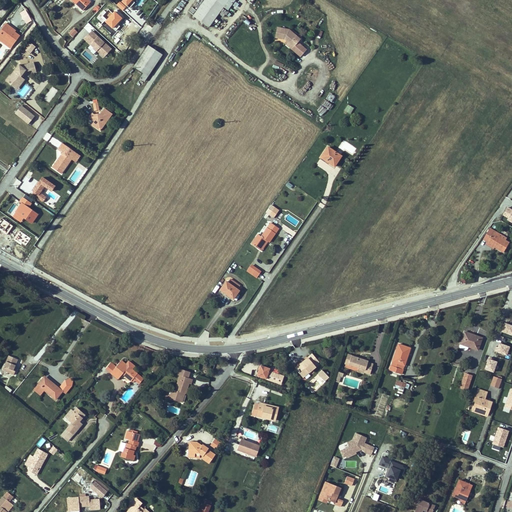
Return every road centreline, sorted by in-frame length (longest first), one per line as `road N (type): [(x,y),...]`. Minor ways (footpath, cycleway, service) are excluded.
road 1 (unknown): [(16,266),(141,110),(190,25),(261,76)]
road 2 (secondary): [(511,280),(236,346)]
road 3 (secondary): [(236,346),(150,337),(0,258)]
road 4 (unclassified): [(25,0),(60,51),(96,81),(120,73),(180,0)]
road 5 (residential): [(236,346),(106,511)]
